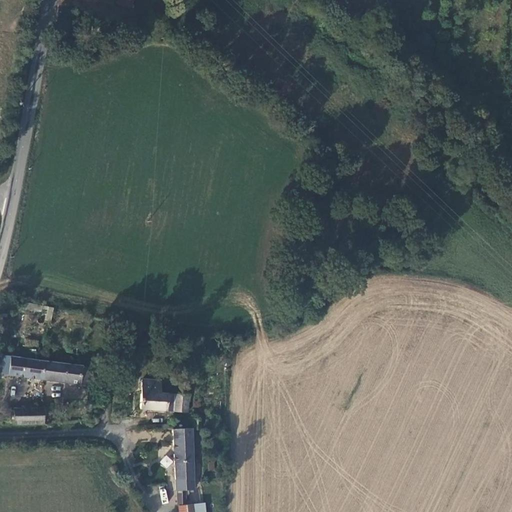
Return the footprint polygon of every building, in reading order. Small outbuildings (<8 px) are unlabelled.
[(45,306),(44,321),(51,321),(53,307),(45,306)] [(78,360),(59,357),(4,347),(0,346),(0,365),(74,378),(78,360)] [(89,361),(78,360),(74,378),(86,380),(89,361)] [(135,386),(153,387),(154,373),(136,371),(135,386)] [(135,386),(133,403),(180,406),(182,390),(165,388),(153,387),(135,386)] [(10,403),(10,416),(39,416),(39,412),(39,400),(10,400),(10,403)] [(184,423),(167,425),(172,485),(189,484),(184,423)] [(172,490),(173,498),(182,498),(182,490),(172,490)]
